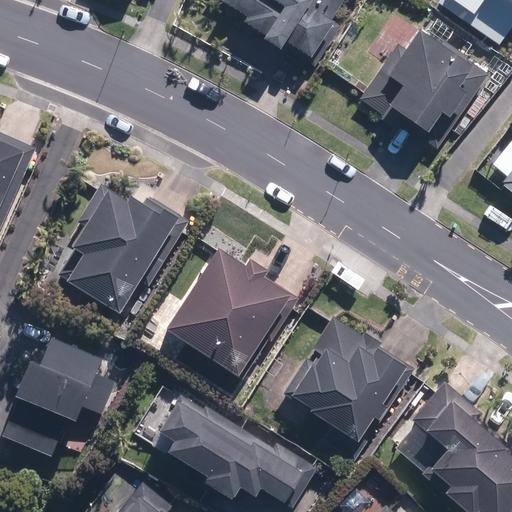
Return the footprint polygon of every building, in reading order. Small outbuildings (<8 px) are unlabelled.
[(235,0),(251,11),(246,18),(283,43),(291,32),(317,49),(340,15),(334,11),(341,0),(235,0)] [(511,0),(449,0),(474,18),(504,39),(511,27),(511,0)] [(460,114),(492,67),(424,20),(408,44),(400,39),(360,98),(401,126),(412,110),(433,125),(447,105),(460,114)] [(0,222),(35,148),(0,131),(0,222)] [(154,286),(190,223),(175,215),(181,205),(141,182),(133,195),(103,178),(81,216),(88,220),(75,243),(89,251),(74,278),(127,309),(144,280),(154,286)] [(254,259),(226,240),(172,320),(241,367),(266,331),(274,337),(299,300),(289,293),(291,290),(265,273),(272,264),(257,254),(254,259)] [(409,358),(338,312),(316,345),(324,350),(320,358),(312,353),(290,387),(362,435),(375,415),(380,418),(412,368),(405,363),(409,358)] [(50,353),(36,348),(7,432),(53,447),(61,426),(92,437),(112,378),(101,374),(111,347),(59,329),(50,353)] [(506,511),(511,506),(511,442),(476,409),(479,405),(449,378),(415,416),(421,422),(400,445),(473,511),(477,511),(485,504),(493,511),(506,511)] [(316,465),(184,392),(160,439),(215,469),(211,477),(237,491),(243,480),(259,489),(261,485),(295,503),(316,465)] [(182,511),(144,479),(115,511),(182,511)] [(406,511),(394,499),(381,511),(406,511)]
